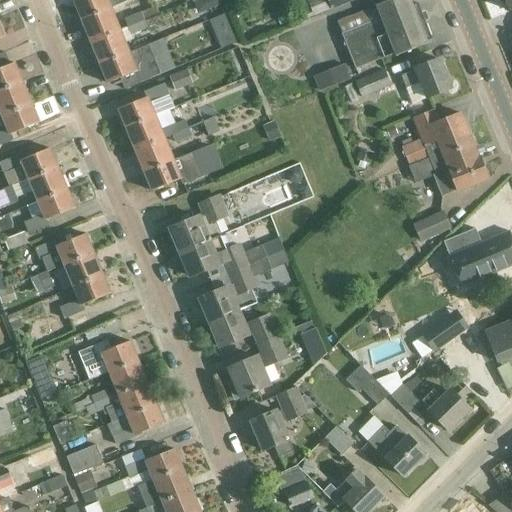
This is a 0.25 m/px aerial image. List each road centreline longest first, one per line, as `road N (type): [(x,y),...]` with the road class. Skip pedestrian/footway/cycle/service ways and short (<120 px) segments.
road 1 (residential): [(34,0),(212,413),(241,511)]
road 2 (secondary): [(511,125),(461,0)]
